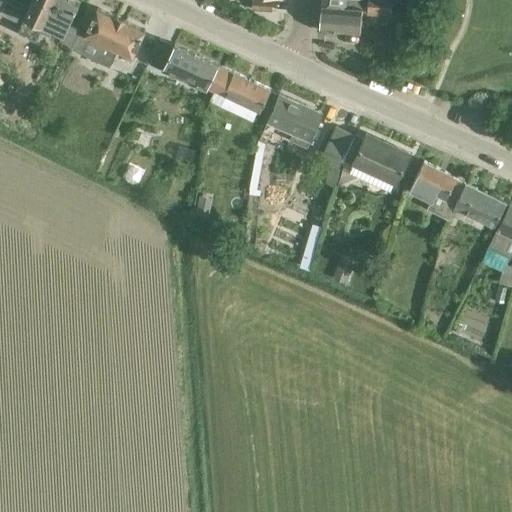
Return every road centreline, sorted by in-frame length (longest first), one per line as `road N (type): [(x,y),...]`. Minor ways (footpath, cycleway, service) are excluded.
road 1 (tertiary): [(511,166),(300,64)]
road 2 (tertiary): [(300,64),(164,0)]
